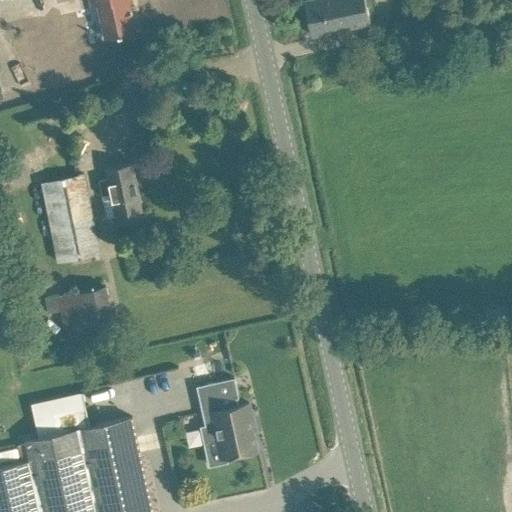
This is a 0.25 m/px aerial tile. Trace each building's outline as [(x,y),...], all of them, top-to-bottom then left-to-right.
[(92,0),(94,6),(100,5),(106,35),(116,33),(135,29),(128,0),(92,0)] [(365,0),(304,0),(311,34),(370,22),(365,0)] [(0,53),(0,89),(8,87),(0,53)] [(142,209),(132,161),(106,167),(109,179),(99,181),(106,216),(142,209)] [(87,171),(41,179),(55,259),(102,251),(87,171)] [(106,282),(47,295),(51,310),(62,308),(68,334),(116,324),(106,282)] [(256,449),(249,417),(252,416),(249,402),(238,404),(236,397),(239,397),(234,376),(205,382),(211,410),(203,411),(206,424),(201,425),(209,464),(227,460),(226,456),(256,449)] [(153,511),(132,415),(89,424),(85,405),(53,412),(57,431),(25,439),(30,458),(0,464),(0,511),(153,511)]
